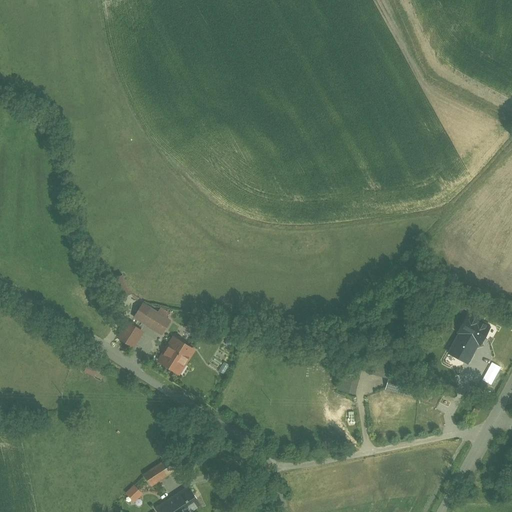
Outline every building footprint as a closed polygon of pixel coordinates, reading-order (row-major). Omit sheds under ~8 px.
[(170,321),(142,304),(134,317),(162,335),(170,321)] [(458,332),(460,334),(477,343),(480,345),(490,326),(482,321),(480,323),(467,316),(458,332)] [(199,321),(194,317),(189,325),(195,328),(199,321)] [(142,332),(128,323),(118,338),(133,347),(142,332)] [(460,334),(450,353),(466,363),(477,343),(460,334)] [(193,350),(174,338),(159,361),(176,372),(180,365),(184,364),(193,350)] [(90,361),(85,371),(96,377),(102,366),(90,361)] [(391,366),(376,362),(374,370),(388,374),(391,366)] [(359,394),(363,371),(346,368),(341,390),(359,394)] [(418,386),(389,378),(386,388),(415,396),(418,386)] [(166,459),(143,474),(151,486),(174,470),(166,459)] [(141,494),(134,486),(127,493),(134,501),(141,494)] [(187,488),(157,508),(160,511),(191,511),(200,506),(187,488)]
